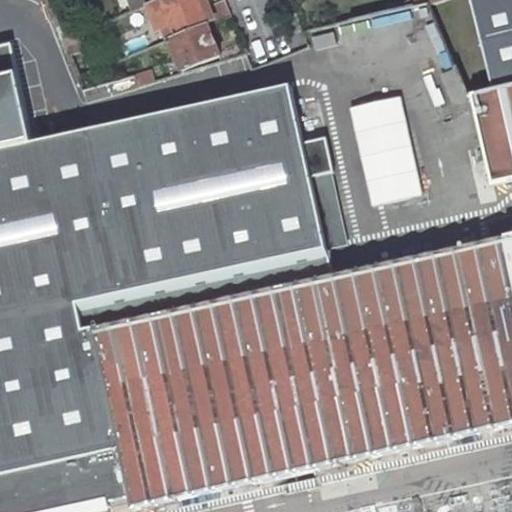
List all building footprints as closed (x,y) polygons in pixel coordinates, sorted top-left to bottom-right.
[(130,0),(135,12),(164,0),(130,0)] [(198,0),(164,0),(135,12),(132,13),(135,21),(151,15),(155,23),(158,22),(162,32),(166,31),(170,41),(209,25),(232,16),(225,0),(202,9),(198,0)] [(511,0),(471,0),(493,90),(511,85),(511,0)] [(221,56),(209,25),(170,41),(181,69),(184,70),(221,56)] [(160,45),(153,26),(121,38),(129,57),(160,45)] [(79,34),(65,39),(71,55),(85,49),(79,34)] [(511,85),(493,90),(471,96),(492,182),(511,177),(511,85)] [(511,237),(334,276),(328,249),(312,177),(332,173),(334,172),(327,139),(305,143),(292,86),(0,150),(0,511),(84,511),(111,506),(109,500),(129,496),(130,498),(132,498),(134,510),(511,426),(511,237)] [(348,245),(332,173),(312,177),(328,249),(348,245)]
